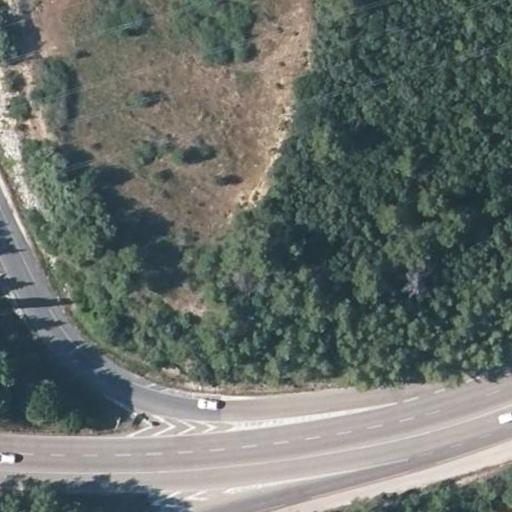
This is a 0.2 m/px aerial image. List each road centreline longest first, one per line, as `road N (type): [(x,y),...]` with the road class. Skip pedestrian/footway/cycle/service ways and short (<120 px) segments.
road 1 (primary): [(511,366),(364,401),(275,408),(140,401),(96,380),(49,334),(0,235)]
road 2 (primary): [(0,463),(64,471),(267,459),(433,426),(511,399)]
road 3 (primary): [(225,511),(406,467),(511,428)]
